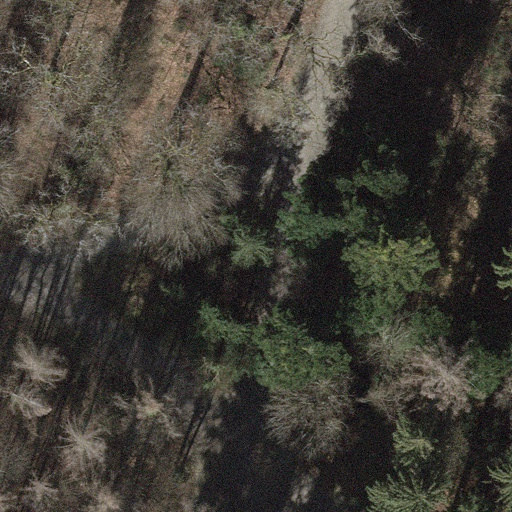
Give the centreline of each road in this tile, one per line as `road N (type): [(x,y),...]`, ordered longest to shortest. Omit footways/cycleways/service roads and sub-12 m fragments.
road 1 (track): [(352,0),(329,96),(241,179),(149,228),(0,268)]
road 2 (track): [(298,511),(276,497),(191,391),(111,319),(0,276)]
